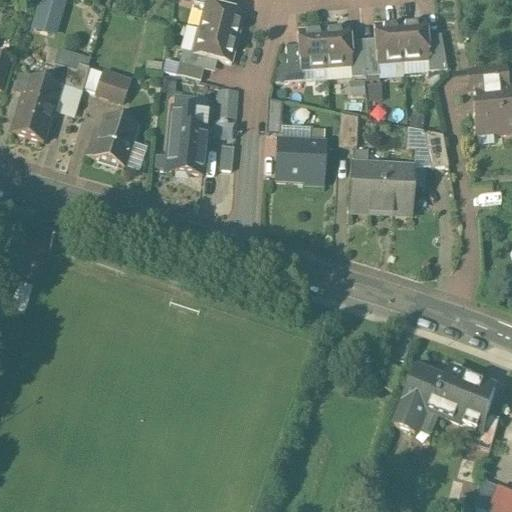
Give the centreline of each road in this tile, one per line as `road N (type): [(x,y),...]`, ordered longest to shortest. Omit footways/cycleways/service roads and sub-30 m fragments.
road 1 (residential): [(241,247),(0,175)]
road 2 (residential): [(456,319),(241,247)]
road 3 (residential): [(466,276),(470,240),(446,98)]
road 4 (residential): [(250,135),(275,4)]
